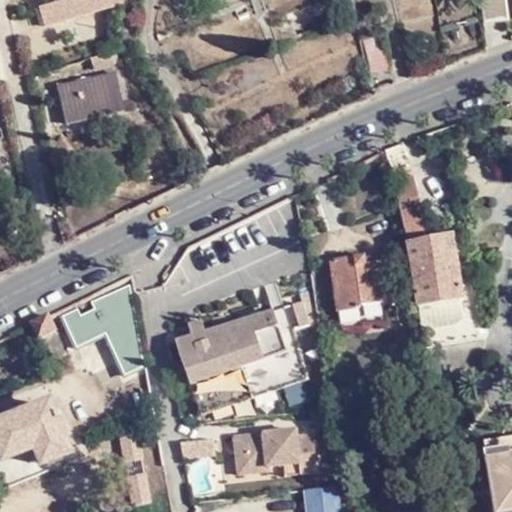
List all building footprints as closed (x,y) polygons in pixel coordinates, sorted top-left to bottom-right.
[(44,31),(125,8),(126,0),(72,0),(37,10),(44,31)] [(507,22),(505,0),(480,0),(483,25),(507,22)] [(388,69),(379,37),(362,41),(371,73),(388,69)] [(124,112),(116,76),(58,91),(66,127),(124,112)] [(414,178),(393,181),(406,246),(426,241),(414,178)] [(426,241),(406,246),(413,311),(423,309),(459,304),(465,303),(464,297),(460,273),(455,260),(453,237),(426,241)] [(362,306),(387,302),(381,263),(367,266),(366,257),(333,263),(341,314),(362,310),(362,306)] [(466,272),(460,273),(464,297),(471,296),(466,272)] [(130,284),(61,317),(76,348),(105,334),(126,375),(145,365),(130,284)] [(277,286),(266,290),(273,316),(285,312),(277,286)] [(192,340),(175,345),(200,412),(250,394),(252,398),(302,380),(290,345),(319,334),(308,295),(300,298),(302,307),(285,312),(273,316),(234,327),(215,333),(204,336),(192,340)] [(389,321),(387,302),(362,306),(362,310),(341,314),(343,331),(366,328),(365,325),(389,321)] [(459,304),(423,309),(428,333),(464,327),(459,304)] [(54,332),(48,318),(32,326),(38,339),(54,332)] [(212,322),(215,333),(234,327),(231,318),(225,320),(224,318),(212,322)] [(188,327),(192,340),(204,336),(201,323),(188,327)] [(54,407),(33,415),(16,421),(0,427),(0,464),(28,453),(34,464),(45,459),(48,464),(72,454),(54,407)] [(16,421),(33,415),(31,409),(13,415),(16,421)] [(294,433),(231,440),(235,478),(266,474),(265,470),(281,469),(296,467),(297,478),(314,476),(311,438),(295,440),(294,433)] [(211,442),(187,445),(189,461),(213,458),(211,442)] [(495,445),(480,448),(495,511),(511,511),(511,459),(508,443),(495,445)] [(187,445),(179,445),(181,461),(189,461),(187,445)] [(296,467),(281,469),(282,480),(297,478),(296,467)] [(338,511),(336,490),(303,493),(304,511),(338,511)]
